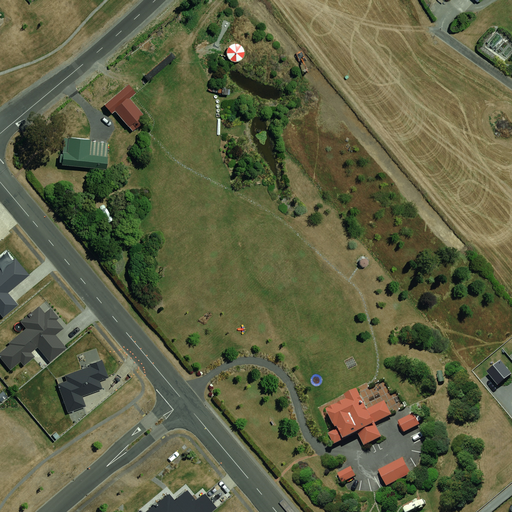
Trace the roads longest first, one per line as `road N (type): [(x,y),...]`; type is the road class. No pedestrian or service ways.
road 1 (residential): [(0,181),(178,394)]
road 2 (residential): [(0,133),(155,0)]
road 3 (residential): [(188,407),(276,511)]
